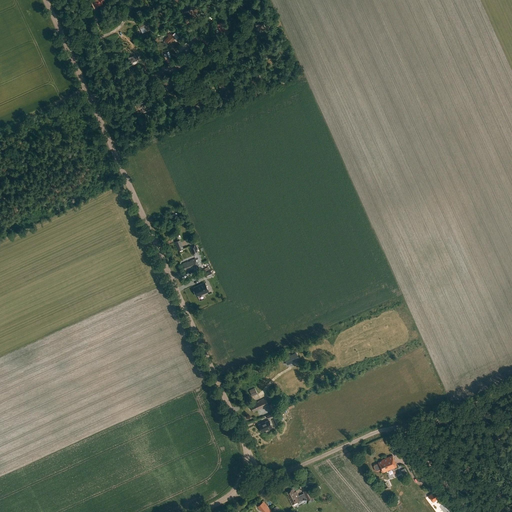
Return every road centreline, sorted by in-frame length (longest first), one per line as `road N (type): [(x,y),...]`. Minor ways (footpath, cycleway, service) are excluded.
road 1 (tertiary): [(244,444),(45,0)]
road 2 (unclassified): [(263,482),(370,433),(483,416)]
road 3 (track): [(401,426),(511,371)]
